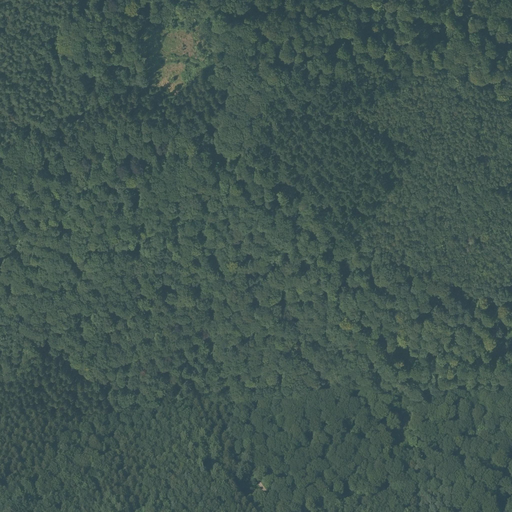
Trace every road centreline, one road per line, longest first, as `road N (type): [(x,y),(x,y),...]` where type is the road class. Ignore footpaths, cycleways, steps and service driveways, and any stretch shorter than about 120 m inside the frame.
road 1 (track): [(291,511),(256,481),(249,423),(206,333),(166,385),(106,429),(79,470),(20,511)]
road 2 (unknown): [(0,281),(25,274),(58,235),(139,206),(237,206),(289,221),(361,302)]
road 3 (track): [(240,148),(293,176),(317,200),(380,331),(418,345),(511,345)]
road 4 (track): [(0,157),(85,158),(189,141),(240,148)]
